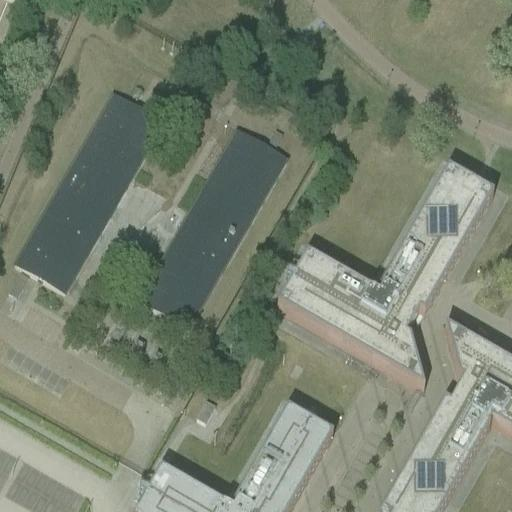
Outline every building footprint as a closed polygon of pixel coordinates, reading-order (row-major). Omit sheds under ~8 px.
[(13,272),(42,288),(63,300),(108,222),(105,220),(112,208),(116,209),(161,131),(111,102),(13,272)] [(267,149),(274,153),(281,141),(273,137),(267,149)] [(137,309),(158,321),(187,337),(284,167),(235,139),(189,217),(193,219),(185,232),(182,230),(137,309)] [(422,324),(491,204),(446,178),(377,298),(378,299),(376,304),(305,263),(275,315),(422,399),(408,347),(404,344),(417,321),(422,324)] [(7,300),(15,305),(27,283),(20,279),(7,300)] [(461,390),(448,413),(443,410),(384,511),(444,511),(488,436),(487,435),(489,430),(511,443),(511,375),(443,335),(443,336),(457,388),(461,390)] [(195,425),(204,430),(214,413),(205,408),(195,425)] [(142,509),(139,511),(292,511),(331,445),(311,433),(304,429),(285,419),(231,511),(216,511),(159,479),(147,499),(143,505),(142,509)]
